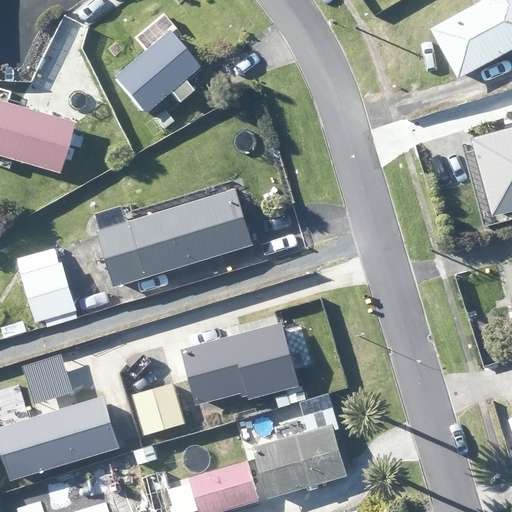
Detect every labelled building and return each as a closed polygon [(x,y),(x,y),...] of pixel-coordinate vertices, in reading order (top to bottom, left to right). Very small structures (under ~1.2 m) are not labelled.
[(511,0),(484,0),(448,20),(443,23),(433,28),(461,78),(511,49),(511,0)] [(183,77),(201,62),(170,26),(113,76),(145,113),(168,92),(170,90),(172,92),(180,101),(194,89),(185,80),(183,77)] [(71,123),(0,102),(0,158),(56,175),(71,123)] [(170,117),(166,112),(165,111),(163,112),(157,118),(162,124),(170,117)] [(511,126),(459,141),(480,220),(511,210),(511,126)] [(257,243),(248,217),(240,188),(100,231),(117,285),(257,243)] [(57,316),(59,323),(81,316),(60,246),(20,258),(21,263),(23,269),(39,321),(57,316)] [(293,402),(304,400),(308,399),(304,383),(301,383),(285,322),(281,323),(279,313),(230,326),(233,335),(185,348),(193,376),(199,403),(244,392),(245,396),(253,393),(253,396),(290,387),(293,402)] [(74,395),(65,359),(28,368),(37,405),(74,395)] [(146,434),(187,422),(176,381),(135,393),(146,434)] [(121,449),(106,400),(0,433),(15,481),(121,449)] [(277,410),(250,418),(255,435),(282,427),(277,410)] [(350,473),(346,460),(334,422),(326,424),(257,446),(272,494),(273,497),(350,473)] [(140,463),(159,457),(155,446),(136,452),(140,463)] [(202,511),(214,511),(262,497),(250,458),(192,475),(202,511)] [(145,477),(153,511),(175,511),(165,473),(145,477)]
